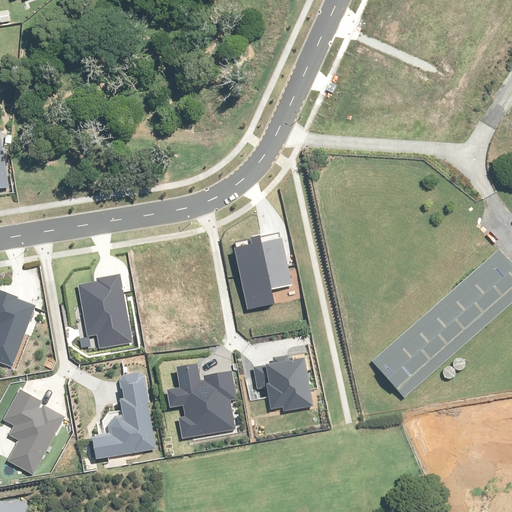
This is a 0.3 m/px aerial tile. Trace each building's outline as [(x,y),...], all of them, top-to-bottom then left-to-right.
[(0,190),(9,190),(2,140),(0,139),(0,190)] [(231,250),(243,311),(271,305),(268,290),(290,286),(280,240),(231,250)] [(511,272),(496,254),(372,361),(405,400),(511,307),(511,272)] [(120,278),(77,286),(87,336),(96,335),(99,349),(133,342),(120,278)] [(0,364),(10,368),(34,309),(0,295),(0,364)] [(302,361),(263,367),(271,414),(310,408),(302,361)] [(175,390),(164,391),(167,407),(180,405),(182,418),(176,419),(179,439),(231,431),(226,400),(233,399),(229,374),(195,379),(193,366),(172,369),(175,390)] [(92,461),(155,450),(143,378),(116,382),(119,400),(110,401),(113,419),(103,431),(104,435),(88,438),(92,461)] [(9,461),(31,474),(62,420),(16,393),(0,421),(12,428),(7,437),(18,444),(9,461)]
